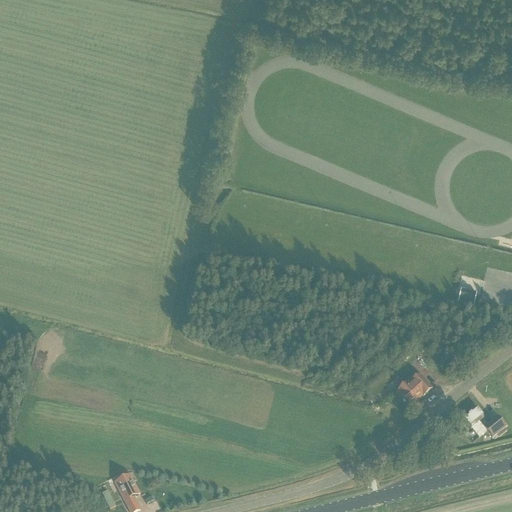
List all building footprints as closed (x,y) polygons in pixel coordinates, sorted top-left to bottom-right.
[(476,294),(460,291),(458,302),(473,306),(476,294)] [(432,391),(414,369),(405,376),(411,383),(409,384),(412,387),(410,388),(407,385),(398,392),(403,399),(410,407),(422,397),(423,398),(432,391)] [(492,439),(505,428),(497,419),(485,429),(479,423),(484,419),(476,410),(464,420),(479,438),(486,432),(492,439)] [(130,477),(123,481),(116,485),(130,511),(138,511),(140,511),(133,499),(140,496),(130,477)] [(110,499),(105,502),(109,510),(114,507),(110,499)]
